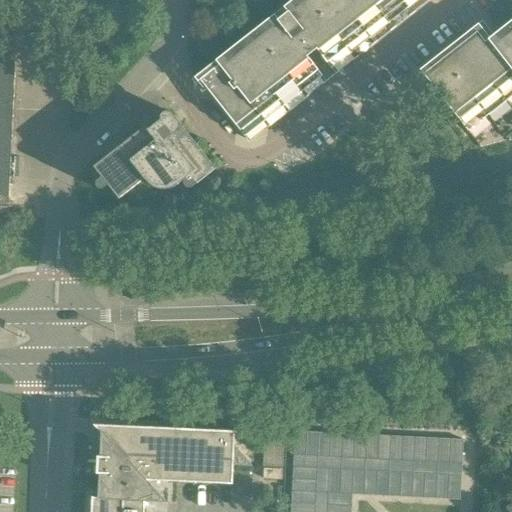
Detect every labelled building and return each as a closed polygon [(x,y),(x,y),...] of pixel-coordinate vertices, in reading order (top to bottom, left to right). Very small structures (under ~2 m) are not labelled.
[(302,0),(276,20),(200,81),(244,137),(246,136),(245,134),(319,76),(322,81),(335,70),(331,65),(413,0),(302,0)] [(511,26),(492,43),(481,29),(422,75),(467,131),(469,130),(467,128),(511,92),(511,26)] [(0,197),(9,198),(16,36),(0,35),(0,197)] [(162,113),(93,168),(101,178),(97,181),(96,182),(95,183),(95,184),(95,186),(96,188),(96,189),(97,189),(98,190),(99,190),(100,190),(101,190),(102,190),(103,189),(107,186),(118,200),(143,180),(146,184),(148,185),(150,187),(154,189),(157,190),(161,191),(165,191),(166,191),(170,190),(173,188),(176,186),(185,179),(184,180),(183,180),(183,181),(182,183),(182,184),(183,185),(183,186),(184,187),(184,188),(185,188),(186,189),(188,189),(189,189),(190,189),(191,188),(215,170),(171,114),(170,113),(169,112),(168,112),(167,112),(166,112),(165,112),(164,112),(162,113)] [(102,443),(102,457),(97,457),(97,474),(101,474),(100,498),(92,497),(91,511),(144,511),(145,502),(167,503),(147,481),(232,485),(233,466),(252,467),(234,446),(235,432),(93,425),(103,436),(106,439),(102,443)] [(484,445),(492,437),(495,435),(489,429),(478,439),(484,445)] [(295,432),(290,511),(351,511),(352,495),(460,501),(463,440),(295,432)] [(282,470),(264,469),(263,479),(282,480),(282,470)]
